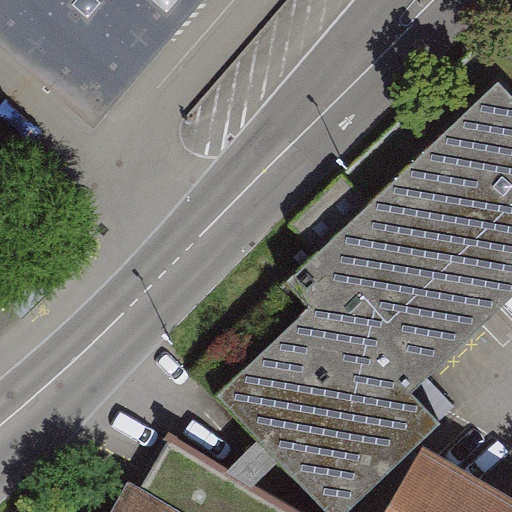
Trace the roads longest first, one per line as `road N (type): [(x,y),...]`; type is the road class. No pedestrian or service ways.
road 1 (secondary): [(214,223),(465,0)]
road 2 (secondary): [(214,223),(0,441)]
road 3 (secondary): [(386,0),(214,223)]
